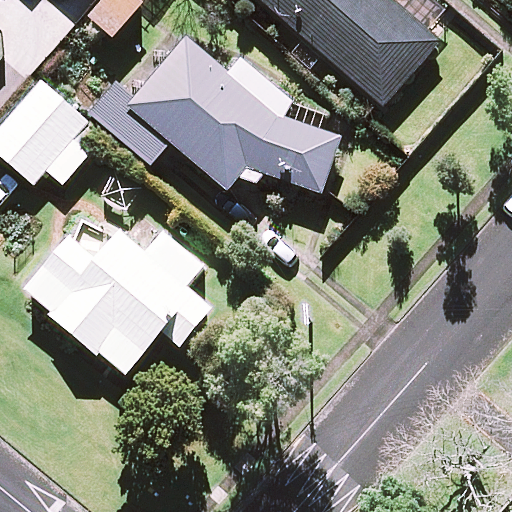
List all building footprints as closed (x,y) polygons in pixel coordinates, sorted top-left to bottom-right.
[(149,8),(140,0),(111,0),(93,20),(118,42),(149,8)] [(260,0),(387,111),(443,48),(388,0),(260,0)] [(241,85),(190,43),(141,103),(122,87),(95,120),(156,169),(174,147),(232,195),(248,175),(271,179),(326,198),(345,144),(288,125),(297,104),(254,69),(241,85)] [(88,125),(43,87),(0,137),(0,155),(38,188),(50,174),(66,188),(91,159),(88,125)] [(206,269),(168,238),(150,259),(125,239),(102,266),(75,244),(30,298),(130,380),(166,336),(184,351),(215,314),(188,292),(206,269)]
